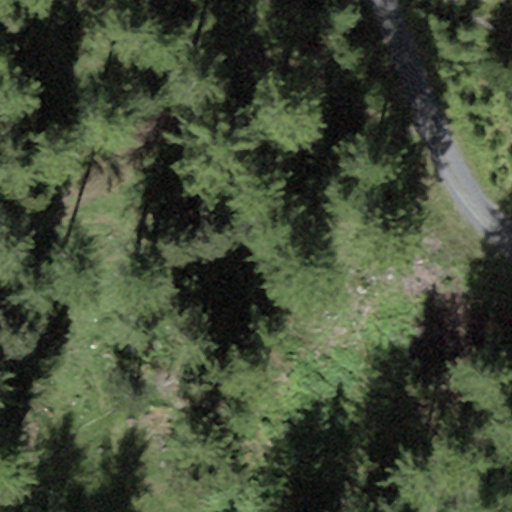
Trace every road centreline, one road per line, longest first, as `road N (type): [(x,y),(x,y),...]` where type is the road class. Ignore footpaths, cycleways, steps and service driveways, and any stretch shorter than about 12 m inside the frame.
road 1 (track): [(0,236),(29,227),(208,83),(304,79),(347,92),(392,28)]
road 2 (track): [(511,247),(489,238),(392,28)]
